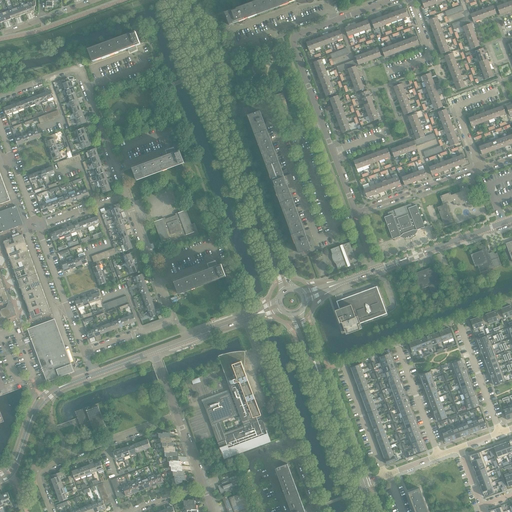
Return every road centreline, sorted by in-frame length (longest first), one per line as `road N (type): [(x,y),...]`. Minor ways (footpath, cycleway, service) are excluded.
road 1 (residential): [(84,353),(172,321),(126,194)]
road 2 (residential): [(126,194),(80,72),(0,96)]
road 3 (unclassified): [(319,511),(246,317)]
road 4 (residential): [(383,475),(342,362),(395,342)]
road 5 (tertiary): [(175,0),(230,136)]
road 6 (residential): [(42,471),(177,416)]
road 7 (tertiary): [(230,136),(187,0)]
road 8 (residential): [(84,353),(37,226)]
road 9 (residential): [(355,213),(478,167)]
road 10 (residential): [(332,152),(292,35)]
road 11 (residential): [(499,433),(458,319)]
road 12 (residential): [(437,455),(395,342)]
